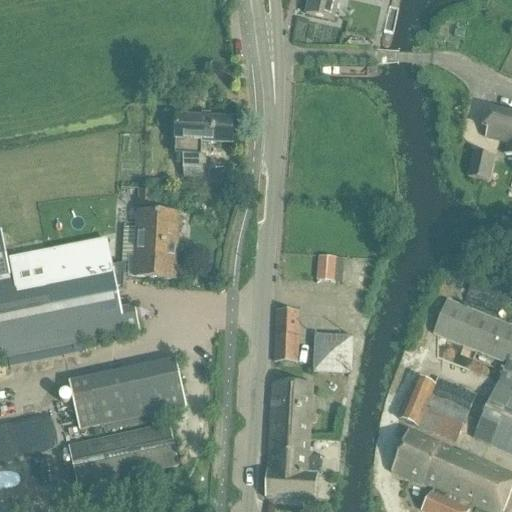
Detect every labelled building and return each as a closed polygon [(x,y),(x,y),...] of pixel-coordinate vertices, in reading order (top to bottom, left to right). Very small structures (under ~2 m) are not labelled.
[(307,0),(304,16),(333,22),(337,0),(307,0)] [(511,116),(486,110),(481,129),(487,131),(485,138),(508,143),(505,156),(511,157),(511,116)] [(231,121),(175,121),(176,156),(182,156),(182,179),(204,179),(205,170),(203,170),(203,157),(200,157),(199,143),(209,143),(231,143),(231,121)] [(489,184),(494,157),(472,153),(467,179),(489,184)] [(234,174),(226,174),(226,186),(234,186),(234,174)] [(149,209),(149,192),(138,192),(137,209),(149,209)] [(136,231),(135,245),(175,247),(177,218),(137,215),(136,231)] [(0,359),(6,358),(83,343),(124,335),(138,332),(133,308),(119,310),(116,295),(121,293),(122,278),(126,277),(126,279),(133,280),(173,282),(175,247),(135,245),(134,263),(122,266),(111,269),(108,257),(94,260),(91,246),(33,257),(9,262),(12,276),(9,276),(4,249),(0,232),(0,359)] [(318,260),(316,284),(334,285),(335,261),(318,260)] [(511,329),(446,302),(432,335),(504,365),(497,383),(471,441),(487,448),(511,458),(511,329)] [(296,366),(297,340),(298,315),(275,314),(274,339),(273,365),(296,366)] [(333,337),(332,374),(348,374),(350,372),(352,341),(348,338),(333,337)] [(86,381),(65,385),(76,432),(97,428),(102,426),(136,419),(183,408),(172,361),(86,381)] [(433,388),(415,381),(398,422),(454,445),(474,398),(436,382),(433,388)] [(287,441),(308,442),(311,387),(272,385),(268,455),(286,456),(287,441)] [(76,489),(176,466),(166,425),(66,449),(76,489)] [(458,456),(407,434),(389,476),(420,489),(421,486),(431,490),(421,511),(467,511),(468,511),(441,500),(444,495),(483,511),(499,511),(511,483),(511,477),(480,463),(459,454),(458,456)] [(307,457),(308,442),(287,441),(286,456),(268,455),(266,502),(268,502),(314,505),(315,478),(320,478),(322,458),(307,457)]
